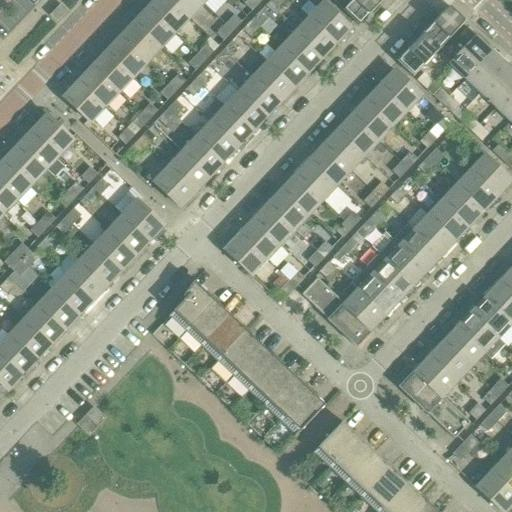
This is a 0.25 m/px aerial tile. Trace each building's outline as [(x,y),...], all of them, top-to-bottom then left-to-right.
[(168,0),(154,0),(147,8),(175,35),(189,20),(168,0)] [(198,0),(168,0),(189,20),(204,5),(198,0)] [(260,2),(257,0),(248,0),(244,5),(251,12),(260,2)] [(271,0),(270,1),(277,8),(275,11),(286,20),(297,8),(287,0),(271,0)] [(383,0),(352,0),(342,11),(358,27),(383,0)] [(322,3),(308,18),(336,45),(351,30),(322,3)] [(51,16),(57,21),(66,12),(60,7),(51,16)] [(449,7),(423,35),(439,50),(465,22),(449,7)] [(147,8),(133,23),(161,50),(175,35),(147,8)] [(260,12),(251,21),(258,28),(267,19),(260,12)] [(234,16),(225,25),(232,32),(241,23),(234,16)] [(308,18),(294,33),(322,60),(336,45),(308,18)] [(258,28),(251,21),(242,31),(249,38),(258,28)] [(133,23),(119,38),(147,65),(161,50),(133,23)] [(232,32),(225,25),(216,35),(223,42),(232,32)] [(459,36),(469,45),(476,37),(466,28),(459,36)] [(294,33),(280,48),(308,75),(322,60),(294,33)] [(439,50),(423,35),(396,62),(413,78),(439,50)] [(491,52),(476,37),(469,45),(449,66),(464,80),(491,52)] [(119,38),(105,53),(133,79),(147,65),(119,38)] [(231,42),(222,51),(230,58),(239,49),(231,42)] [(205,46),(197,55),(204,62),(213,53),(205,46)] [(280,48),(266,63),(294,90),(308,75),(280,48)] [(230,58),(222,51),(214,61),(221,68),(230,58)] [(464,80),(480,94),(506,66),(491,52),(464,80)] [(105,53),(91,68),(119,95),(133,79),(105,53)] [(204,62),(197,55),(188,64),(195,71),(204,62)] [(266,63),(252,78),(280,105),(294,90),(266,63)] [(480,94),(495,108),(511,90),(511,71),(506,66),(480,94)] [(91,68),(76,83),(104,110),(119,95),(91,68)] [(394,71),(379,86),(407,112),(422,97),(394,71)] [(203,72),(194,81),(202,88),(211,79),(203,72)] [(416,81),(426,90),(433,83),(423,74),(416,81)] [(177,75),(169,85),(176,92),(185,82),(177,75)] [(252,78),(237,93),(266,120),(280,105),(252,78)] [(202,88),(194,81),(186,90),(193,97),(202,88)] [(104,110),(76,83),(62,98),(90,124),(104,110)] [(176,92),(169,85),(160,94),(167,101),(176,92)] [(379,86),(365,101),(393,127),(407,112),(379,86)] [(432,96),(442,105),(449,98),(439,89),(432,96)] [(511,90),(495,108),(510,123),(511,120),(511,90)] [(237,93),(223,108),(251,135),(266,120),(237,93)] [(449,98),(442,105),(451,114),(458,106),(449,98)] [(175,101),(166,111),(174,118),(183,108),(175,101)] [(365,101),(351,116),(379,142),(393,127),(365,101)] [(149,105),(141,114),(148,121),(157,112),(149,105)] [(223,108),(209,123),(237,150),(251,135),(223,108)] [(174,118),(166,111),(157,120),(165,127),(174,118)] [(148,121),(141,114),(132,124),(139,131),(148,121)] [(46,115),(32,130),(60,157),(74,142),(46,115)] [(351,116),(337,131),(365,157),(379,142),(351,116)] [(462,124),(471,133),(478,126),(469,117),(462,124)] [(443,132),(446,134),(453,126),(443,118),(436,125),(443,132)] [(209,123),(195,138),(223,165),(237,150),(209,123)] [(443,132),(436,125),(428,133),(436,140),(443,132)] [(453,126),(446,134),(455,143),(462,135),(453,126)] [(478,126),(471,133),(481,142),(488,134),(478,126)] [(117,139),(125,146),(134,136),(127,129),(117,139)] [(32,130),(17,146),(45,172),(60,157),(32,130)] [(147,131),(138,140),(146,147),(155,138),(147,131)] [(337,131),(323,146),(351,172),(365,157),(337,131)] [(419,142),(427,150),(436,140),(428,133),(419,142)] [(195,138),(181,153),(209,180),(223,165),(195,138)] [(146,147),(138,140),(129,150),(137,157),(146,147)] [(491,152),(501,161),(508,153),(499,145),(491,152)] [(17,146),(3,161),(31,187),(45,172),(17,146)] [(323,146),(309,161),(336,187),(351,172),(323,146)] [(435,150),(426,159),(434,166),(443,157),(435,150)] [(181,153),(167,168),(195,195),(209,180),(181,153)] [(409,153),(400,163),(408,170),(417,160),(409,153)] [(511,157),(508,153),(501,161),(510,170),(511,168),(511,157)] [(484,156),(470,171),(498,197),(511,182),(484,156)] [(434,166),(426,159),(417,168),(425,176),(434,166)] [(3,161),(0,163),(0,185),(17,202),(31,187),(3,161)] [(309,161),(294,176),(322,202),(336,187),(309,161)] [(408,170),(400,163),(391,172),(399,179),(408,170)] [(80,178),(88,185),(97,175),(89,168),(80,178)] [(195,195),(167,168),(153,183),(181,210),(195,195)] [(470,171),(456,186),(484,212),(498,197),(470,171)] [(294,176),(280,191),(308,217),(322,202),(294,176)] [(407,179),(398,189),(405,196),(414,187),(407,179)] [(101,180),(92,189),(100,196),(109,187),(101,180)] [(75,183),(66,193),(74,200),(83,190),(75,183)] [(381,183),(372,193),(379,200),(388,190),(381,183)] [(0,185),(0,214),(3,217),(17,202),(0,185)] [(456,186),(442,201),(469,227),(484,212),(456,186)] [(100,196),(92,189),(83,199),(91,206),(100,196)] [(405,196),(398,189),(389,198),(396,205),(405,196)] [(280,191),(266,205),(294,232),(308,217),(280,191)] [(74,200),(66,193),(58,202),(65,209),(74,200)] [(379,200),(372,193),(363,202),(370,209),(379,200)] [(136,201),(122,216),(150,242),(164,227),(136,201)] [(442,201),(427,216),(455,242),(469,227),(442,201)] [(266,205),(252,220),(280,247),(294,232),(266,205)] [(73,209),(64,219),(72,226),(81,216),(73,209)] [(379,209),(370,219),(377,226),(386,216),(379,209)] [(47,213),(39,222),(46,229),(55,220),(47,213)] [(353,213),(344,222),(351,229),(360,220),(353,213)] [(122,216),(108,231),(136,257),(150,242),(122,216)] [(427,216),(413,231),(441,257),(455,242),(427,216)] [(72,226),(64,219),(55,228),(63,235),(72,226)] [(377,226),(370,219),(361,228),(368,235),(377,226)] [(252,220),(238,236),(266,262),(280,247),(252,220)] [(46,229),(39,222),(30,232),(37,239),(46,229)] [(351,229),(344,222),(335,232),(342,239),(351,229)] [(407,225),(393,240),(427,272),(441,257),(413,231),(407,225)] [(108,231),(93,246),(122,272),(136,257),(108,231)] [(266,262),(238,236),(224,250),(252,277),(266,262)] [(45,239),(36,248),(44,255),(53,246),(45,239)] [(351,239),(342,248),(349,255),(358,246),(351,239)] [(393,240),(379,255),(413,287),(427,272),(393,240)] [(325,243),(316,252),(323,259),(332,250),(325,243)] [(21,245),(13,254),(20,261),(29,252),(21,245)] [(93,246),(79,261),(107,287),(122,272),(93,246)] [(349,255),(342,248),(333,258),(340,265),(349,255)] [(29,252),(20,261),(28,268),(37,259),(29,252)] [(323,259),(316,252),(307,262),(314,269),(323,259)] [(4,263),(11,271),(20,261),(13,254),(4,263)] [(379,255),(365,270),(399,302),(413,287),(379,255)] [(20,261),(11,271),(19,278),(28,268),(20,261)] [(79,261),(65,276),(93,303),(107,287),(79,261)] [(319,273),(321,275),(326,280),(335,270),(328,263),(319,273)] [(511,268),(498,283),(511,296),(511,268)] [(295,289),(288,282),(276,270),(267,280),(286,298),(295,289)] [(365,270),(350,285),(384,317),(399,302),(365,270)] [(297,272),(288,282),(295,289),(304,279),(297,272)] [(65,276),(51,291),(79,318),(93,303),(65,276)] [(8,278),(0,287),(0,288),(7,295),(16,285),(8,278)] [(371,332),(337,299),(317,279),(301,296),(356,347),(371,332)] [(169,316),(185,331),(214,302),(193,283),(183,298),(185,300),(169,316)] [(511,296),(498,283),(484,298),(511,324),(511,322),(511,296)] [(350,285),(337,299),(371,332),(384,317),(350,285)] [(51,291),(37,306),(65,333),(79,318),(51,291)] [(484,298),(470,313),(497,339),(511,324),(484,298)] [(185,331),(201,346),(229,317),(214,302),(185,331)] [(37,306),(22,321),(51,348),(65,333),(37,306)] [(456,328),(482,354),(490,361),(504,346),(497,339),(470,313),(456,328)] [(201,346),(217,361),(245,332),(229,317),(201,346)] [(22,321),(8,336),(36,363),(51,348),(22,321)] [(456,328),(442,343),(468,369),(482,354),(456,328)] [(217,361),(233,376),(261,347),(245,332),(217,361)] [(8,336),(0,344),(0,356),(22,378),(36,363),(8,336)] [(442,343),(427,358),(454,383),(468,369),(442,343)] [(233,376),(249,391),(277,361),(261,347),(233,376)] [(22,378),(0,356),(0,385),(1,386),(8,393),(22,378)] [(427,358),(413,373),(441,397),(454,383),(427,358)] [(249,391),(265,406),(293,376),(277,361),(249,391)] [(441,397),(413,373),(399,388),(454,440),(469,423),(441,397)] [(265,406),(280,421),(309,391),(293,376),(265,406)] [(500,380),(491,389),(499,397),(508,387),(500,380)] [(0,386),(0,401),(8,393),(1,386),(0,386)] [(499,397),(491,389),(482,399),(490,406),(499,397)] [(309,391),(280,421),(296,436),(324,406),(309,391)] [(468,414),(474,419),(476,421),(485,411),(477,404),(468,414)] [(498,406),(489,415),(496,423),(505,413),(498,406)] [(93,410),(79,425),(88,435),(94,428),(103,419),(93,410)] [(496,423),(489,415),(480,425),(487,432),(496,423)] [(314,453),(330,468),(358,438),(342,423),(314,453)] [(470,436),(461,445),(469,452),(477,443),(470,436)] [(330,468),(346,483),(374,453),(358,438),(330,468)] [(469,452),(461,445),(452,455),(460,462),(469,452)] [(346,483),(361,498),(390,468),(374,453),(346,483)] [(511,466),(504,458),(489,473),(511,494),(511,466)] [(361,498),(376,511),(377,511),(405,483),(390,468),(361,498)] [(505,511),(511,505),(511,494),(489,473),(475,488),(500,511),(505,511)] [(377,511),(407,511),(421,498),(405,483),(377,511)] [(407,511),(436,511),(421,498),(407,511)]
